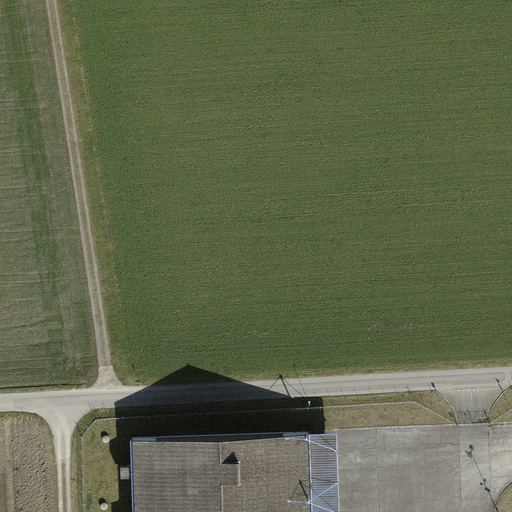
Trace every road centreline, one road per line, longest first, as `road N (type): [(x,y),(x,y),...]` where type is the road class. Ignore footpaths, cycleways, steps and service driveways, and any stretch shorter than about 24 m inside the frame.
road 1 (residential): [(0,404),(511,376)]
road 2 (track): [(110,397),(50,0)]
